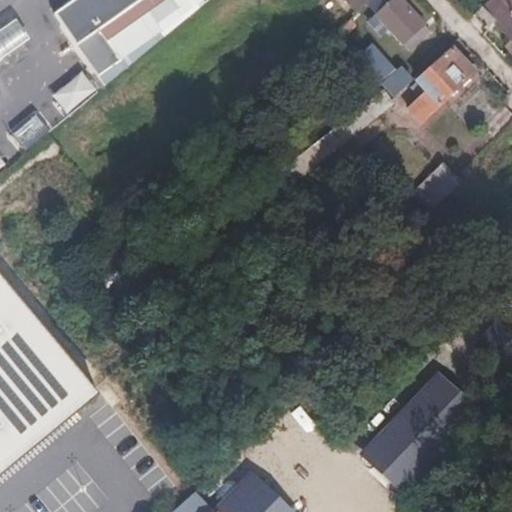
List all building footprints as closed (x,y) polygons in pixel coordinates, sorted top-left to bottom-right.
[(77,0),(53,17),(97,80),(119,63),(99,34),(147,0),(77,0)] [(207,3),(204,0),(147,0),(99,34),(119,63),(97,80),(104,90),(165,39),(185,25),(207,3)] [(348,0),(357,10),(367,0),(348,0)] [(406,43),(427,24),(404,0),(386,0),(375,10),(406,43)] [(508,44),(511,47),(511,46),(511,0),(490,0),(483,7),(498,24),(497,25),(511,40),(508,44)] [(0,55),(27,38),(14,18),(0,27),(0,55)] [(436,34),(427,24),(406,43),(415,53),(436,34)] [(452,48),(419,79),(428,89),(408,108),(422,122),(476,72),(452,48)] [(96,90),(82,71),(53,94),(69,119),(96,90)] [(395,99),(392,95),(384,86),(276,190),(288,203),(395,99)] [(33,115),(9,133),(19,145),(42,127),(33,115)] [(430,208),(459,181),(442,163),(413,190),(430,208)] [(0,474),(98,393),(0,275),(0,474)] [(458,402),(428,381),(376,434),(398,457),(458,402)] [(291,511),(247,472),(212,511),(291,511)] [(212,511),(197,493),(172,511),(212,511)]
